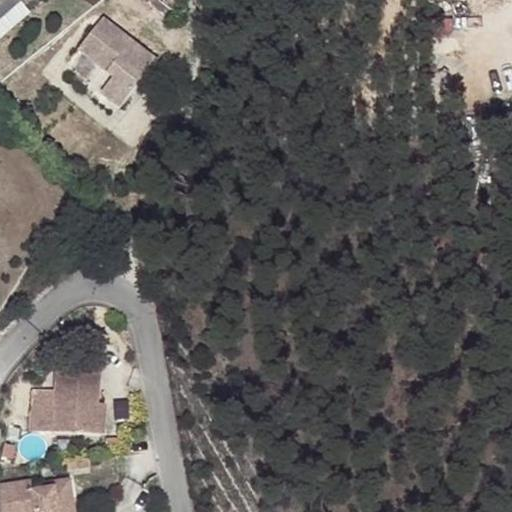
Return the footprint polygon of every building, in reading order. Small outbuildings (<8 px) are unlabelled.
[(0,37),(30,12),(21,2),(19,0),(2,0),(0,2),(0,37)] [(131,94),(163,41),(105,5),(83,41),(121,64),(110,81),(127,92),(131,94)] [(123,97),(127,92),(110,81),(108,79),(104,84),(123,97)] [(93,375),(51,376),(51,389),(52,436),(102,435),(102,405),(95,405),(93,375)] [(71,511),(71,507),(70,502),(68,481),(50,483),(50,488),(29,491),(27,480),(0,483),(0,511),(71,511)]
